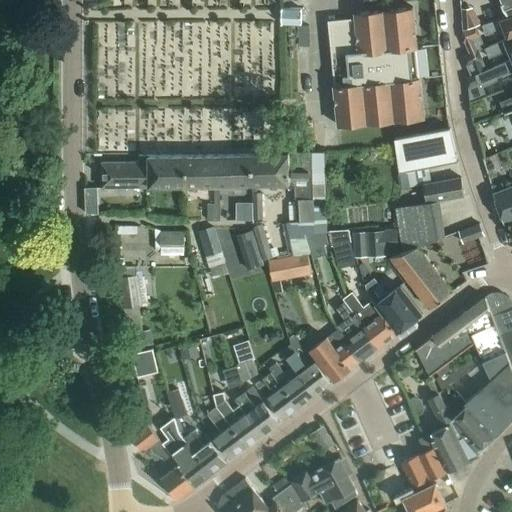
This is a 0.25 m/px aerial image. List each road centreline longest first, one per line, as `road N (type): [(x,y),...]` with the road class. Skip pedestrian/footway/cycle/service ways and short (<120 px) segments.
road 1 (unclassified): [(121,511),(82,271),(75,0)]
road 2 (residential): [(196,501),(511,264)]
road 3 (residential): [(511,261),(468,144),(449,0)]
road 4 (residential): [(316,0),(316,140)]
